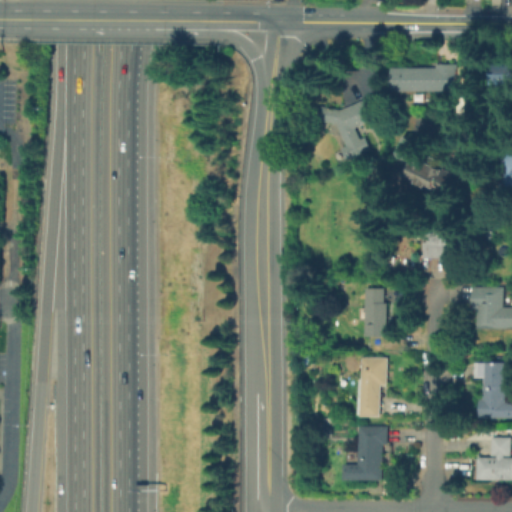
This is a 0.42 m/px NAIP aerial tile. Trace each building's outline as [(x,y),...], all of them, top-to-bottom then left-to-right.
[(511,98),(503,98),(503,87),(491,87),(491,67),(511,67),(511,98)] [(397,93),(398,68),(459,68),(458,93),(397,93)] [(373,97),(382,114),(357,127),(363,139),(367,137),(373,148),(349,160),(342,148),(349,144),(340,127),(321,122),(325,106),(345,111),(373,97)] [(408,178),(415,164),(399,156),(409,137),(453,159),(448,169),(461,176),(453,193),(433,183),(430,189),(408,178)] [(511,187),(511,175),(502,164),(511,155),(511,187)] [(425,259),(425,229),(463,230),(463,259),(425,259)] [(366,338),(367,291),(390,291),(390,338),(366,338)] [(505,291),(505,307),(511,307),(511,330),(476,330),(476,291),(505,291)] [(391,358),(391,391),(384,391),(384,417),(363,417),(363,358),(391,358)] [(508,362),(508,403),(511,403),(511,416),(483,416),(483,362),(508,362)] [(385,481),(363,481),(363,427),(392,427),(392,446),(385,446),(385,481)] [(480,459),(494,459),(494,441),(511,441),(511,482),(480,482),(480,459)]
